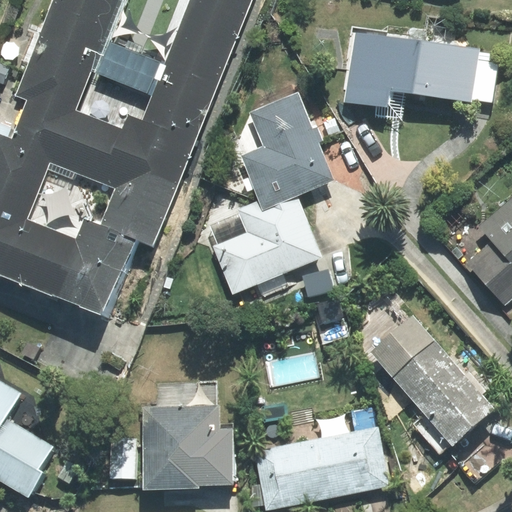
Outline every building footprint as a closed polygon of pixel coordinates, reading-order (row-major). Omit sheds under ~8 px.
[(56,0),(17,101),(28,106),(13,144),(0,139),(0,288),(103,329),(135,248),(156,256),(255,0),(191,0),(142,125),(129,120),(123,135),(77,117),(122,0),(56,0)] [(480,54),(355,35),(344,107),(388,113),(390,96),(472,108),(480,54)] [(297,201),(336,184),(297,95),(250,115),(265,150),(242,159),(261,204),(238,213),(248,237),(213,252),(234,299),(322,261),(297,201)] [(511,201),(480,229),(493,244),(469,264),(506,306),(511,300),(511,201)] [(496,415),(413,320),(369,357),(453,453),(496,415)] [(36,362),(42,349),(31,344),(25,357),(36,362)] [(0,485),(30,503),(45,477),(42,476),(57,451),(8,423),(23,398),(0,384),(0,485)] [(144,494),(200,493),(199,444),(222,443),(221,409),(142,410),(144,494)] [(266,511),(275,511),(391,489),(379,429),(254,454),(266,511)] [(110,482),(137,482),(136,441),(111,441),(110,482)] [(70,487),(77,473),(64,466),(57,480),(70,487)]
